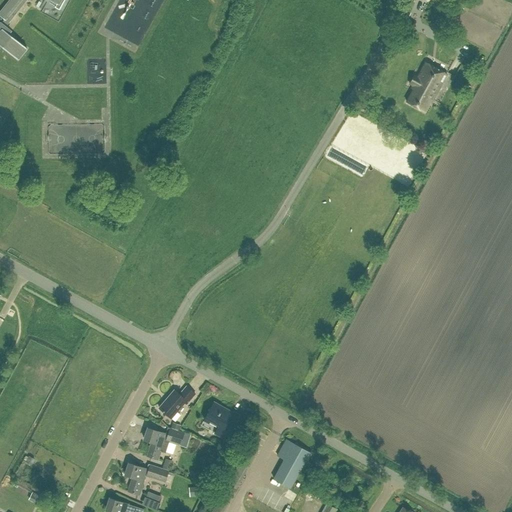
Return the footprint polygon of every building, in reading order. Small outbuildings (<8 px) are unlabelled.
[(9,0),(0,12),(0,16),(5,20),(0,25),(0,45),(1,46),(1,47),(18,60),(27,48),(8,33),(10,31),(4,27),(25,0),(52,0),(58,3),(59,0),(9,0)] [(146,15),(150,16),(154,6),(145,2),(145,0),(139,0),(133,15),(144,20),(146,15)] [(444,48),(441,52),(452,58),(454,54),(444,48)] [(457,61),(451,70),(458,74),(464,65),(457,61)] [(432,100),(433,99),(438,89),(447,74),(426,62),(411,89),(413,90),(406,102),(424,112),(429,103),(430,104),(432,100)] [(186,404),(195,394),(186,387),(179,395),(174,390),(159,408),(171,418),(184,403),(186,404)] [(227,440),(236,423),(229,419),(232,413),(214,402),(205,418),(219,425),(215,433),(227,440)] [(170,428),(179,431),(181,426),(172,423),(170,428)] [(170,428),(167,427),(165,434),(148,428),(144,440),(155,443),(150,457),(158,459),(164,440),(166,441),(179,445),(182,437),(188,439),(189,435),(179,431),(170,428)] [(307,462),(311,454),(286,440),(277,456),(284,459),(273,478),(290,488),(305,461),(307,462)] [(246,451),(237,467),(246,472),(255,456),(246,451)] [(25,461),(32,465),(35,460),(29,456),(25,461)] [(147,469),(129,463),(125,475),(136,478),(131,492),(139,494),(145,476),(153,478),(160,480),(165,482),(168,471),(148,464),(147,469)] [(197,486),(188,487),(189,496),(198,495),(197,486)] [(260,486),(257,496),(265,498),(268,488),(260,486)] [(153,501),(160,503),(162,494),(156,492),(153,501)] [(28,500),(38,504),(41,498),(31,493),(28,500)] [(143,509),(136,507),(128,504),(110,499),(106,510),(112,511),(125,511),(126,511),(128,511),(142,511),(143,509)]
